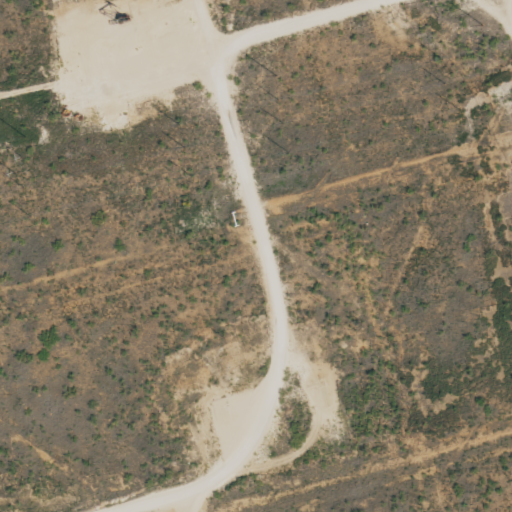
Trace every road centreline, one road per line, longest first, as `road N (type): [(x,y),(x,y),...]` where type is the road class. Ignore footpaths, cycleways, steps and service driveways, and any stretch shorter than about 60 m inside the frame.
road 1 (track): [(204,0),(279,332),(264,399),(237,457),(178,493),(113,511)]
road 2 (track): [(217,43),(373,0)]
